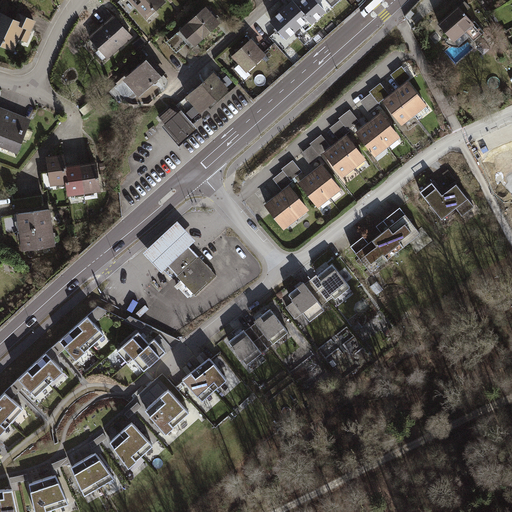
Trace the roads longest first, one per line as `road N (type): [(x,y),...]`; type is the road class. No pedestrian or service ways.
road 1 (primary): [(197,171),(0,346)]
road 2 (track): [(511,396),(278,511)]
road 3 (primary): [(387,0),(197,171)]
road 4 (residential): [(286,271),(461,139)]
road 5 (residential): [(389,0),(461,139)]
road 6 (residential): [(165,366),(286,271)]
road 7 (residential): [(274,0),(163,97)]
road 8 (residential): [(197,171),(286,271)]
